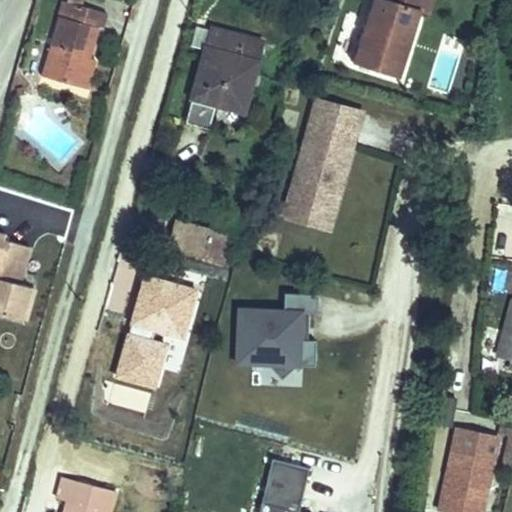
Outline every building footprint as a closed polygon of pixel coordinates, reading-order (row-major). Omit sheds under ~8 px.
[(38,0),(26,50),(65,59),(78,0),(38,0)] [(353,0),(345,32),(389,44),(401,0),(353,0)] [(198,7),(184,3),(178,22),(193,27),(173,98),(195,105),(201,80),(229,88),(248,19),(199,5),(198,7)] [(354,89),(310,75),(305,90),(349,105),(354,89)] [(345,119),(349,105),(305,90),(299,107),(345,119)] [(332,158),(326,156),(333,136),(339,138),(345,119),(299,107),(276,180),(307,189),(311,176),(325,181),(332,158)] [(332,158),(339,138),(333,136),(326,156),(332,158)] [(317,205),(325,181),(311,176),(307,189),(276,180),(273,191),(317,205)] [(4,204),(0,202),(0,276),(8,279),(18,246),(9,243),(16,217),(2,213),(4,204)] [(164,220),(155,253),(208,266),(216,233),(164,220)] [(269,287),(224,286),(221,340),(253,342),(267,357),(282,343),(300,343),(301,318),(293,317),(285,317),(286,289),(294,290),(302,290),(303,271),(270,270),(269,287)] [(511,281),(498,338),(511,341),(511,281)] [(286,289),(285,317),(293,317),(294,290),(286,289)] [(304,314),(303,339),(315,339),(316,315),(304,314)] [(442,409),(424,491),(465,500),(483,418),(442,409)] [(496,465),(509,469),(511,459),(511,429),(507,428),(496,465)] [(345,511),(347,505),(310,495),(308,504),(297,501),(299,492),(284,489),(295,445),(257,435),(238,511),(243,511),(345,511)] [(67,456),(50,452),(46,469),(55,471),(63,473),(67,456)] [(106,465),(67,456),(63,473),(55,471),(45,511),(82,511),(84,508),(89,486),(100,489),(106,465)] [(95,510),(100,489),(89,486),(84,508),(95,510)]
